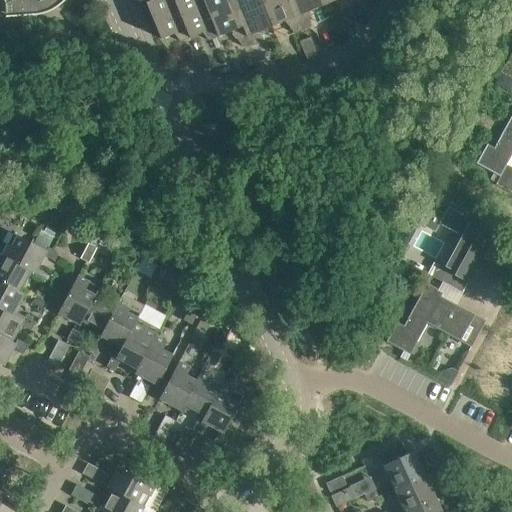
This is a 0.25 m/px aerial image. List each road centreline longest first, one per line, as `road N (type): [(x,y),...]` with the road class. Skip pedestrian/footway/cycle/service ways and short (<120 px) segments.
road 1 (tertiary): [(161,95),(289,385)]
road 2 (residential): [(161,95),(204,84),(263,84),(309,70),(347,52),(393,0)]
road 3 (residential): [(289,385),(361,388),(511,463)]
road 4 (residential): [(246,504),(117,435),(93,441),(63,470)]
road 5 (tertiary): [(289,385),(290,406),(246,504)]
